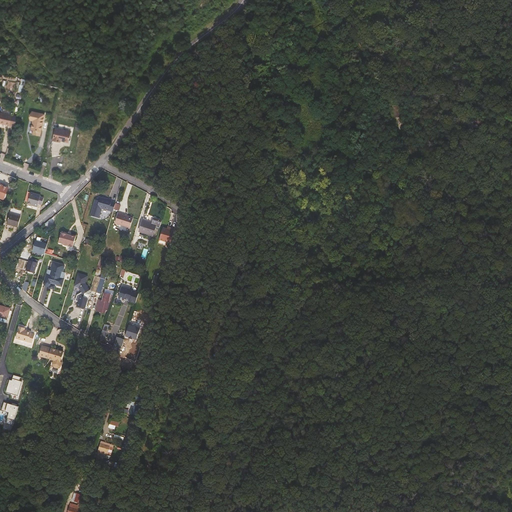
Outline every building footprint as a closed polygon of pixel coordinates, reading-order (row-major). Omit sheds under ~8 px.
[(30,129),(39,131),(43,114),(31,111),(29,119),(32,120),(32,122),(31,122),(30,129)] [(0,123),(9,125),(10,120),(16,122),(17,116),(12,115),(0,112),(0,123)] [(71,132),(55,128),(52,141),(60,142),(60,141),(69,143),(71,132)] [(8,187),(0,184),(0,198),(3,199),(8,187)] [(41,195),(31,192),(27,204),(31,204),(38,206),(38,204),(41,205),(43,198),(40,197),(41,195)] [(113,211),(116,202),(112,201),(112,199),(108,198),(108,199),(100,196),(99,200),(95,198),(90,215),(99,217),(101,208),(113,211)] [(134,217),(119,213),(116,222),(132,227),(134,217)] [(7,224),(18,227),(21,217),(9,214),(7,224)] [(152,224),(142,221),(139,232),(152,236),(156,225),(160,227),(162,221),(153,218),(152,224)] [(168,229),(166,229),(163,228),(160,239),(170,243),(175,229),(169,227),(168,229)] [(67,234),(61,233),(58,242),(63,244),(63,245),(66,246),(67,245),(73,247),(76,236),(70,234),(70,235),(67,234)] [(47,245),(34,241),(31,252),(44,256),(47,245)] [(37,263),(35,263),(30,261),(29,260),(26,270),(34,273),(37,263)] [(63,270),(65,263),(54,260),(51,268),(48,267),(44,281),(46,283),(48,284),(51,282),(50,285),(54,286),(55,283),(57,283),(57,282),(62,283),(64,276),(63,275),(64,272),(62,271),(63,270)] [(86,307),(91,288),(89,288),(86,282),(88,274),(78,271),(75,284),(79,285),(83,291),(77,293),(76,299),(79,299),(77,305),(86,307)] [(101,294),(105,279),(101,278),(96,293),(101,294)] [(135,305),(139,294),(121,289),(118,299),(124,301),(124,300),(126,300),(128,301),(130,302),(129,303),(135,305)] [(110,296),(105,294),(103,301),(99,300),(96,311),(105,313),(106,310),(108,310),(110,303),(108,302),(110,296)] [(0,317),(7,319),(10,309),(0,305),(0,317)] [(133,339),(137,340),(141,324),(130,321),(126,337),(129,338),(133,339)] [(101,336),(106,337),(110,325),(105,323),(101,336)] [(16,338),(32,343),(34,334),(31,333),(31,332),(25,330),(25,328),(19,327),(16,338)] [(113,350),(120,354),(124,341),(116,339),(113,350)] [(61,361),(63,352),(42,346),(40,356),(54,360),(53,364),(51,365),(49,370),(52,372),(56,373),(60,373),(62,366),(61,366),(62,361),(61,361)] [(18,399),(24,380),(20,379),(21,377),(14,375),(12,380),(10,380),(6,394),(14,396),(13,398),(18,399)] [(37,379),(31,377),(27,390),(33,391),(37,379)] [(132,402),(131,414),(139,415),(140,402),(132,402)] [(14,420),(19,407),(4,403),(2,410),(9,412),(7,418),(14,420)] [(115,434),(114,439),(117,440),(117,441),(123,443),(125,438),(115,434)] [(123,449),(129,451),(132,441),(126,439),(123,449)] [(102,441),(101,442),(113,446),(110,456),(113,457),(116,445),(102,441)] [(98,453),(105,455),(110,456),(113,446),(101,442),(98,453)] [(120,458),(118,463),(117,468),(119,468),(123,470),(126,460),(120,458)] [(67,511),(79,511),(83,499),(77,497),(75,505),(70,503),(67,511)]
